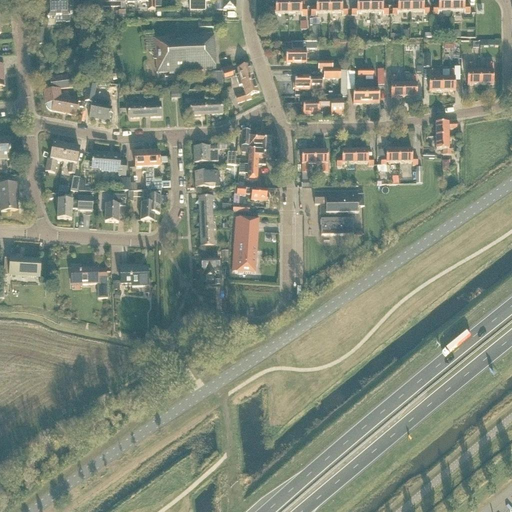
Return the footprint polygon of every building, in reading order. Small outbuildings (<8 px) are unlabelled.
[(46,0),(46,19),(63,19),(63,24),(69,23),(68,0),(46,0)] [(125,5),(125,0),(93,0),(94,8),(120,8),(120,5),(125,5)] [(126,0),(127,4),(148,4),(148,13),(155,13),(155,0),(126,0)] [(222,2),(222,0),(189,0),(189,12),(205,12),(205,2),(222,2)] [(235,0),(222,0),(222,2),(222,12),(236,12),(235,0)] [(451,1),(451,13),(464,13),(464,16),(469,16),(469,7),(464,7),(464,0),(451,1)] [(398,14),(410,14),(410,1),(397,1),(397,8),(392,8),(392,17),(398,17),(398,14)] [(410,1),(410,14),(423,14),(423,16),(428,16),(428,8),(423,8),(423,1),(410,1)] [(438,14),(451,13),(451,1),(437,1),(437,7),(433,7),(433,16),(438,16),(438,14)] [(316,15),(329,15),(329,2),(316,3),(316,9),(310,9),(310,18),(316,18),(316,15)] [(329,2),(329,15),(341,15),(341,18),(347,18),(347,9),(342,9),(342,2),(329,2)] [(357,15),(370,14),(369,2),(356,2),(356,9),(351,9),(351,18),(357,17),(357,15)] [(382,14),(382,17),(383,25),(388,25),(388,8),(383,8),(382,2),(369,2),(370,14),(382,14)] [(275,16),(288,15),(288,3),(275,3),(275,10),(270,10),(270,19),(276,19),(275,16)] [(288,3),(288,15),(301,15),(301,18),(307,18),(306,9),(301,9),(301,3),(288,3)] [(330,25),(330,34),(339,34),(339,25),(330,25)] [(36,46),(43,46),(44,30),(36,30),(36,46)] [(157,74),(216,70),(213,35),(163,39),(164,40),(154,41),(157,74)] [(464,43),(464,53),(474,53),(474,43),(464,43)] [(306,51),(307,51),(317,51),(317,44),(306,45),(292,45),(292,54),(286,54),(286,60),(284,60),(284,65),(286,65),(286,66),(306,66),(306,51)] [(423,55),(423,69),(431,69),(431,55),(423,55)] [(452,59),(452,71),(460,71),(460,69),(460,62),(460,59),(452,59)] [(480,87),(480,74),(473,74),(473,65),(467,65),(467,87),(480,87)] [(488,74),(480,74),(480,87),(493,87),(493,65),(488,65),(488,74)] [(239,88),(242,86),(255,82),(250,67),(238,71),(239,76),(236,77),(239,88)] [(232,78),(235,77),(233,70),(222,73),(226,83),(233,80),(232,78)] [(332,72),(324,72),(324,81),(341,81),(341,72),(332,72)] [(442,93),(441,81),(434,81),(433,72),(428,72),(429,93),(442,93)] [(449,81),(441,81),(442,93),(454,93),(454,72),(448,72),(449,81)] [(214,91),(223,90),(222,74),(213,74),(214,91)] [(52,92),(74,89),(72,77),(50,80),(52,92)] [(322,92),(322,81),(309,81),(309,80),(302,80),(302,79),(295,79),(295,93),(310,93),(310,92),(322,92)] [(404,100),(403,87),(396,87),(396,79),(390,79),(391,100),(404,100)] [(411,87),(403,87),(404,100),(417,99),(416,79),(411,79),(411,87)] [(259,94),(255,82),(242,86),(243,89),(241,90),(243,96),(235,98),(237,105),(251,101),(250,97),(259,94)] [(93,105),(96,87),(87,89),(84,103),(93,105)] [(78,102),(61,99),(60,91),(43,94),(45,106),(46,109),(47,110),(48,112),(49,113),(50,113),(52,113),(75,117),(78,102)] [(353,107),(366,106),(366,92),(353,92),(353,107)] [(366,92),(366,106),(379,106),(378,92),(373,92),(366,92)] [(218,104),(206,104),(206,117),(222,116),(222,102),(218,102),(218,104)] [(206,117),(206,104),(193,105),(193,103),(189,103),(190,118),(206,117)] [(318,110),(330,110),(330,118),(343,118),(343,103),(310,103),(310,105),(303,106),(303,111),(302,111),(302,116),(303,116),(303,117),(318,117),(318,110)] [(156,107),(144,107),(145,120),(161,119),(160,105),(156,105),(156,107)] [(145,120),(144,107),(131,108),(131,106),(127,106),(128,121),(145,120)] [(109,124),(111,111),(92,107),(89,120),(109,124)] [(435,139),(448,139),(448,132),(456,132),(456,125),(448,125),(435,125),(435,139)] [(271,151),(271,150),(272,139),(250,138),(250,132),(242,132),(241,154),(249,155),(249,147),(264,148),(264,151),(271,151)] [(0,161),(8,161),(7,140),(0,139),(0,161)] [(448,152),(448,139),(435,139),(436,152),(443,152),(443,158),(451,158),(451,152),(448,152)] [(217,149),(217,150),(228,150),(228,141),(217,142),(217,149)] [(57,162),(63,164),(66,148),(53,146),(50,160),(47,160),(44,173),(55,174),(57,162)] [(243,175),(248,175),(247,182),(256,182),(257,166),(264,167),(265,161),(270,162),(271,151),(264,151),(264,148),(249,147),(249,155),(248,167),(239,166),(239,175),(243,175)] [(66,148),(63,164),(70,165),(68,175),(75,176),(77,166),(80,151),(66,148)] [(194,165),(218,164),(217,150),(217,149),(194,150),(194,165)] [(386,165),(399,165),(399,152),(386,153),(386,160),(381,160),(381,168),(386,168),(386,165)] [(399,152),(399,165),(412,164),(412,167),(417,167),(417,159),(412,159),(412,152),(399,152)] [(342,166),(355,166),(355,153),(342,154),(342,160),(337,161),(337,168),(342,168),(342,166)] [(355,153),(355,166),(368,165),(368,168),(373,168),(373,160),(368,160),(368,153),(355,153)] [(153,181),(153,169),(159,169),(158,154),(146,155),(147,175),(145,175),(145,182),(150,182),(150,188),(148,188),(148,192),(151,191),(161,191),(161,189),(161,182),(161,181),(153,181)] [(235,168),(236,155),(228,154),(227,167),(235,168)] [(308,166),(315,166),(314,154),(301,154),(302,166),(303,175),(308,175),(308,166)] [(314,154),(315,166),(322,166),(322,174),(328,174),(328,166),(328,154),(314,154)] [(125,178),(127,163),(120,163),(121,157),(93,155),(91,170),(101,171),(101,173),(110,174),(110,172),(119,173),(118,177),(125,178)] [(147,175),(146,155),(134,156),(135,171),(142,170),(142,175),(145,175),(147,175)] [(386,178),(386,168),(381,168),(377,168),(377,173),(380,173),(380,179),(386,178)] [(220,175),(214,175),(214,174),(195,175),(195,190),(209,189),(209,194),(218,194),(218,189),(214,189),(214,181),(220,181),(220,175)] [(77,194),(80,181),(73,179),(71,192),(77,194)] [(121,180),(121,193),(130,192),(130,180),(121,180)] [(16,197),(17,197),(16,185),(0,186),(0,212),(0,213),(17,212),(16,197)] [(246,190),(237,189),(234,189),(234,197),(245,198),(245,197),(251,198),(251,203),(255,204),(256,202),(266,203),(267,193),(246,191),(246,190)] [(153,225),(154,216),(159,217),(160,192),(143,193),(142,207),(141,207),(140,224),(153,225)] [(314,194),(315,207),(323,207),(323,237),(355,237),(355,221),(349,221),(349,215),(360,215),(360,209),(364,209),(364,197),(358,197),(358,194),(314,194)] [(125,209),(125,199),(113,198),(113,207),(106,207),(105,224),(118,225),(119,208),(125,209)] [(92,213),(92,200),(78,199),(78,205),(72,205),(72,204),(58,203),(57,221),(71,222),(72,211),(78,211),(78,213),(92,213)] [(201,211),(201,216),(212,215),(212,203),(214,203),(213,199),(199,200),(199,211),(201,211)] [(200,222),(200,232),(215,232),(215,228),(213,228),(212,215),(201,216),(201,222),(200,222)] [(254,276),(258,222),(236,220),(231,274),(254,276)] [(215,232),(200,232),(200,233),(202,233),(202,237),(200,238),(201,249),(216,248),(216,244),(214,244),(213,232),(215,232)] [(220,263),(228,263),(227,252),(220,253),(220,263)] [(4,260),(3,277),(3,281),(11,282),(11,279),(37,280),(38,261),(11,259),(11,261),(4,260)] [(213,273),(219,273),(218,260),(201,261),(202,274),(205,274),(205,279),(213,278),(213,273)] [(107,289),(107,282),(106,271),(98,271),(98,270),(80,271),(80,268),(71,268),(72,286),(80,285),(81,287),(98,286),(98,289),(107,289)] [(131,287),(149,287),(148,270),(139,270),(139,269),(121,269),(121,286),(131,285),(131,287)] [(155,334),(148,337),(152,344),(158,341),(155,334)]
